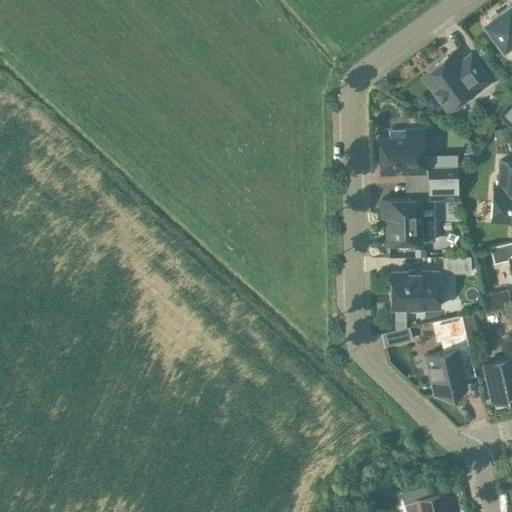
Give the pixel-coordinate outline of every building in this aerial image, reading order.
[(511,6),(511,5),(485,23),(504,49),(511,43),(511,6)] [(493,82),(471,53),(455,65),(448,56),(426,72),(438,87),(434,90),(449,110),(465,97),(468,101),(493,82)] [(498,139),(507,136),(504,127),(494,130),(498,139)] [(425,169),(424,128),(389,129),(389,137),(380,137),(381,170),(425,169)] [(511,160),(500,160),(498,186),(494,186),(491,219),(511,220),(511,160)] [(428,183),(458,183),(457,164),(427,165),(428,183)] [(458,183),(428,183),(428,201),(458,200),(458,183)] [(387,216),(388,242),(434,241),(434,220),(420,221),(420,197),(381,198),(382,216),(387,216)] [(511,241),(490,246),(494,263),(510,259),(511,266),(511,241)] [(424,257),(424,249),(413,249),(414,257),(424,257)] [(471,271),(471,255),(443,256),(443,272),(471,271)] [(419,310),(422,307),(439,307),(439,270),(391,271),(392,308),(410,307),(412,310),(419,310)] [(498,290),(501,303),(510,300),(507,288),(498,290)] [(474,327),(471,312),(461,313),(466,335),(470,334),(474,327)] [(466,335),(461,313),(432,320),(436,338),(453,334),(456,348),(426,355),(431,376),(435,376),(437,385),(441,384),(441,387),(443,389),(446,392),(448,393),(452,393),(454,392),(457,391),(459,389),(461,385),(461,383),(460,380),(464,379),(459,355),(470,352),(466,335)] [(382,333),(384,345),(399,342),(396,329),(382,333)] [(511,345),(509,346),(511,356),(484,363),(492,401),(511,396),(511,345)] [(425,485),(401,490),(404,503),(415,500),(417,511),(451,511),(447,492),(428,497),(425,485)] [(390,491),(376,494),(379,507),(393,504),(390,491)]
